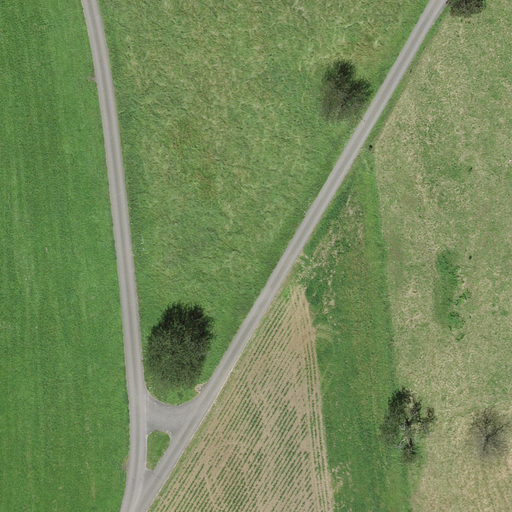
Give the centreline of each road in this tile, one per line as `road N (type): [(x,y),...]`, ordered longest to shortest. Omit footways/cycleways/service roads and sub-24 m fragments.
road 1 (track): [(142,511),(441,0)]
road 2 (unclassified): [(139,511),(137,359),(91,0)]
